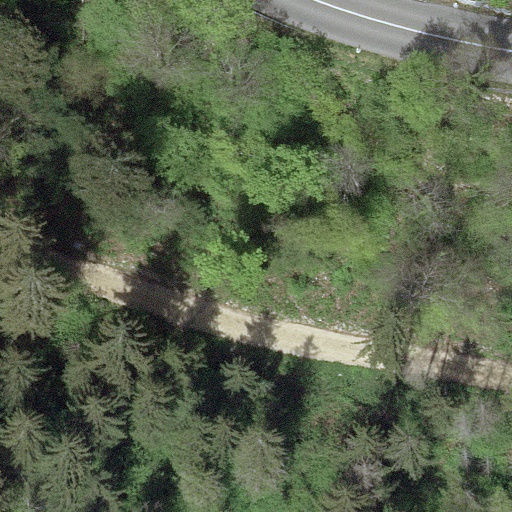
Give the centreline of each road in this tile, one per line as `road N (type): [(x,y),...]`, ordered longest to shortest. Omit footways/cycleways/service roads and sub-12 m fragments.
road 1 (track): [(0,191),(154,284),(511,392)]
road 2 (tertiary): [(320,0),(511,49)]
